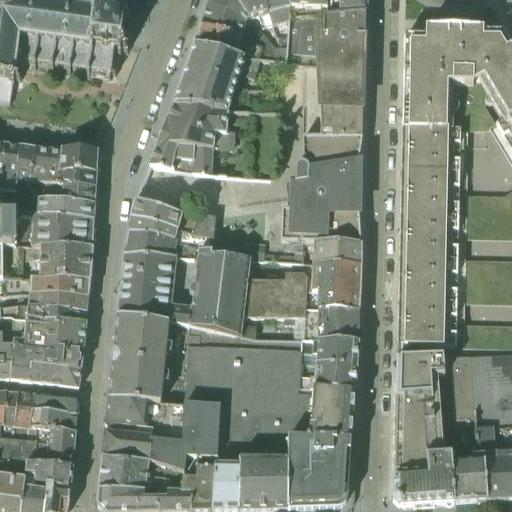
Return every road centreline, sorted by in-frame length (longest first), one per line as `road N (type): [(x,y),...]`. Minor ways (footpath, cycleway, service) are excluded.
road 1 (residential): [(182,0),(125,154),(84,511)]
road 2 (residential): [(369,511),(380,0)]
